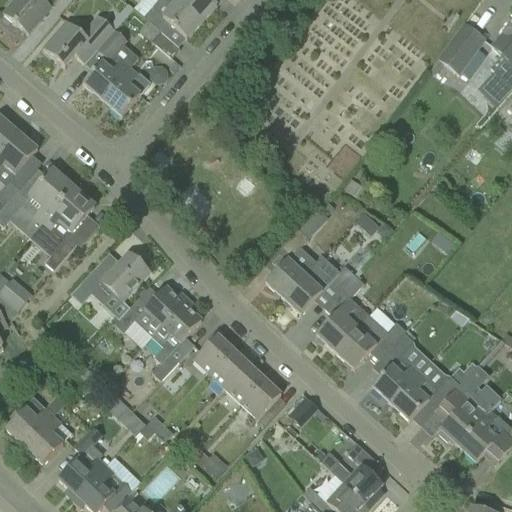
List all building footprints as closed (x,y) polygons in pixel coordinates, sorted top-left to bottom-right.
[(27,39),(60,0),(40,0),(39,2),(36,0),(18,0),(2,19),(15,31),(16,30),(27,39)] [(142,0),(133,10),(144,20),(161,0),(142,0)] [(160,37),(164,40),(172,31),(185,43),(201,26),(171,0),(162,0),(151,12),(143,22),(160,37)] [(171,0),(201,26),(215,9),(205,0),(171,0)] [(110,31),(113,35),(132,13),(127,9),(114,24),(110,31)] [(95,55),(95,56),(113,35),(97,20),(81,39),(65,26),(42,53),(63,72),(73,61),(84,69),(95,55)] [(458,80),(485,44),(464,28),(437,65),(458,80)] [(505,64),(493,76),(511,93),(511,91),(511,28),(491,51),(505,64)] [(95,73),(82,88),(101,105),(129,73),(138,61),(125,49),(127,46),(123,43),(113,35),(95,56),(104,62),(95,73)] [(164,40),(160,37),(151,47),(155,50),(170,63),(179,53),(164,40)] [(133,77),(129,73),(101,105),(120,122),(148,90),(133,77)] [(0,157),(17,138),(0,122),(0,157)] [(36,154),(17,138),(0,157),(0,173),(2,170),(14,180),(36,154)] [(19,194),(18,195),(0,215),(0,229),(3,232),(21,212),(33,222),(41,229),(72,193),(51,175),(38,190),(30,199),(21,192),(19,194)] [(350,184),(343,194),(358,205),(365,195),(350,184)] [(8,186),(0,195),(0,215),(18,195),(8,186)] [(72,193),(41,229),(61,247),(43,268),(53,276),(77,249),(72,245),(77,239),(73,235),(93,212),(72,193)] [(353,227),(368,240),(376,231),(361,218),(353,227)] [(300,252),(308,244),(297,234),(280,253),(289,261),(264,287),(282,304),(316,267),(300,252)] [(92,276),(79,289),(94,303),(100,309),(111,297),(121,306),(134,291),(148,277),(128,258),(104,283),(94,273),(92,276)] [(316,267),(282,304),(299,320),(314,304),(328,289),(337,297),(353,279),(343,271),(338,276),(322,261),(316,267)] [(0,279),(0,297),(9,287),(0,279)] [(328,325),(315,340),(335,358),(368,320),(352,305),(349,302),(362,288),(353,279),(337,297),(322,312),(332,320),(328,325)] [(0,305),(11,325),(32,301),(12,283),(9,287),(0,297),(0,305)] [(130,311),(113,329),(123,338),(124,336),(141,353),(151,342),(182,309),(164,292),(151,306),(145,312),(136,304),(130,311)] [(200,325),(182,309),(151,342),(163,353),(154,362),(160,368),(151,377),(160,386),(177,368),(168,359),(179,347),(179,348),(200,325)] [(379,346),(388,354),(405,335),(396,327),(387,337),(368,320),(335,358),(353,375),(366,360),(379,346)] [(56,324),(52,329),(72,348),(80,339),(68,328),(65,332),(56,324)] [(389,408),(418,378),(400,360),(412,346),(404,338),(406,336),(405,335),(388,354),(386,356),(395,364),(371,391),(389,408)] [(209,380),(232,355),(216,340),(193,365),(209,380)] [(232,355),(209,380),(225,395),(248,370),(232,355)] [(418,378),(389,408),(408,426),(422,411),(432,400),(441,408),(458,390),(459,391),(476,372),(471,368),(463,377),(458,373),(450,382),(449,380),(436,394),(418,378)] [(225,395),(240,409),(263,385),(248,370),(225,395)] [(102,371),(94,379),(96,381),(103,388),(105,390),(112,382),(102,371)] [(441,408),(434,416),(445,427),(439,433),(440,435),(437,438),(446,446),(449,443),(457,450),(488,417),(499,404),(485,391),(479,397),(475,394),(486,382),(476,372),(459,391),(458,390),(441,408)] [(96,381),(82,395),(89,402),(103,388),(96,381)] [(263,385),(240,409),(257,424),(266,415),(280,400),(263,385)] [(288,416),(301,428),(317,412),(304,400),(288,416)] [(5,433),(23,451),(52,420),(64,408),(57,401),(35,423),(25,413),(5,433)] [(119,405),(109,416),(121,428),(132,417),(119,405)] [(511,450),(511,430),(511,432),(497,420),(494,423),(488,417),(457,450),(475,467),(487,454),(499,465),(511,450)] [(42,469),(63,448),(72,439),(59,427),(52,420),(23,451),(42,469)] [(155,421),(147,429),(154,436),(155,437),(163,429),(155,421)] [(145,428),(137,435),(147,444),(154,436),(147,429),(145,428)] [(155,437),(164,446),(172,437),(163,429),(155,437)] [(57,483),(75,500),(105,469),(99,464),(103,460),(93,451),(103,441),(93,432),(74,452),(81,459),(78,463),(77,462),(71,469),(57,483)] [(201,455),(192,445),(183,455),(192,464),(201,455)] [(366,458),(355,448),(345,459),(356,469),(366,458)] [(255,454),(244,461),(251,472),(262,465),(255,454)] [(201,455),(192,464),(213,484),(227,471),(213,457),(209,462),(201,455)] [(328,457),(319,467),(329,476),(337,467),(338,466),(328,457)] [(329,476),(343,489),(367,511),(369,511),(379,502),(374,497),(381,490),(360,470),(351,480),(337,467),(329,476)] [(105,469),(75,500),(86,511),(101,511),(103,511),(104,511),(115,511),(126,501),(131,496),(112,478),(113,477),(105,469)] [(309,507),(311,510),(313,511),(367,511),(343,489),(333,480),(316,498),(309,492),(303,498),(309,507)] [(180,511),(179,510),(176,511),(138,511),(126,501),(115,511),(180,511)]
